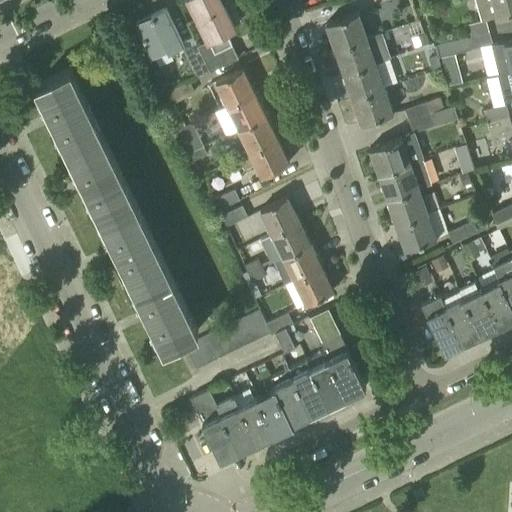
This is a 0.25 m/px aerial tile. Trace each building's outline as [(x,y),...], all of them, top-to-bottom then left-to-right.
[(210,70),(239,56),(226,31),(235,27),(221,0),(191,0),(200,16),(197,17),(203,29),(205,28),(210,39),(198,45),(210,70)] [(511,0),(476,0),(482,20),(486,18),(497,14),(497,15),(511,10),(511,0)] [(169,50),(181,44),(183,43),(182,41),(166,7),(136,22),(137,24),(135,25),(140,36),(143,35),(152,54),(167,47),(169,50)] [(335,48),(369,36),(382,32),(382,31),(368,36),(360,10),(326,22),(335,48)] [(464,25),(467,37),(489,31),(486,18),(482,20),(464,25)] [(480,47),(491,44),(492,43),(489,31),(467,37),(436,45),(439,57),(441,56),(455,53),(480,47)] [(382,32),(369,36),(335,48),(344,73),(377,62),(377,61),(391,57),(382,32)] [(416,48),(427,44),(424,33),(413,36),(416,48)] [(196,77),(210,70),(198,45),(193,36),(182,41),(183,43),(181,44),(196,77)] [(504,42),(492,43),(491,44),(498,72),(511,69),(511,39),(504,41),(504,42)] [(449,84),(462,80),(455,53),(441,56),(449,84)] [(442,66),(438,54),(429,58),(433,69),(442,66)] [(344,73),(352,98),(386,86),(377,62),(344,73)] [(227,105),(256,91),(244,67),(215,81),(227,105)] [(37,84),(69,150),(102,133),(70,68),(37,84)] [(511,69),(498,72),(499,73),(497,73),(504,102),(511,99),(511,69)] [(189,81),(156,97),(162,108),(195,92),(189,81)] [(394,111),(386,86),(352,98),(361,122),(394,111)] [(238,128),(267,114),(256,91),(227,105),(238,128)] [(405,108),(409,120),(444,107),(440,96),(405,108)] [(509,115),(506,103),(483,109),(487,120),(509,115)] [(453,104),(444,107),(409,120),(413,131),(414,130),(415,131),(457,117),(453,104)] [(177,130),(188,125),(182,113),(172,118),(177,130)] [(238,128),(249,152),(278,138),(267,114),(238,128)] [(491,134),(511,128),(511,125),(509,115),(487,120),(491,134)] [(203,144),(192,122),(188,125),(177,130),(173,132),(184,153),(191,150),(203,144)] [(424,157),(415,131),(414,130),(413,131),(403,136),(370,147),(379,173),(412,161),(424,157)] [(134,199),(102,133),(69,150),(100,215),(134,199)] [(244,169),(255,163),(261,176),(290,162),(278,138),(249,152),(238,157),(244,169)] [(454,147),(459,161),(471,158),(467,143),(454,147)] [(196,159),(208,154),(203,144),(191,150),(196,159)] [(423,158),(424,157),(412,161),(379,173),(387,197),(420,186),(431,183),(423,158)] [(459,173),(463,185),(472,182),(468,170),(459,173)] [(429,211),(420,186),(387,197),(396,222),(429,211)] [(218,210),(239,199),(234,188),(212,199),(218,210)] [(271,233),(300,218),(288,194),(259,208),(271,233)] [(134,199),(100,215),(132,281),(166,264),(134,199)] [(511,220),(511,203),(494,212),(501,226),(511,220)] [(248,215),(242,204),(220,215),(226,226),(248,215)] [(438,237),(429,211),(396,222),(405,248),(438,237)] [(447,231),(453,242),(489,225),(483,213),(462,224),(447,231)] [(271,261),(273,260),(311,242),(300,218),(271,233),(260,238),(271,261)] [(461,245),(468,260),(480,255),(478,251),(486,247),(485,245),(481,235),(461,245)] [(311,242),(273,260),(285,283),(323,265),(311,242)] [(448,263),(444,253),(432,259),(437,268),(448,263)] [(511,254),(511,255),(494,264),(500,276),(511,301),(511,254)] [(258,258),(244,265),(248,273),(262,266),(258,258)] [(132,281),(146,309),(164,346),(198,330),(166,264),(132,281)] [(334,289),(323,265),(285,283),(296,307),(334,289)] [(426,265),(410,272),(417,287),(433,280),(426,265)] [(248,273),(252,281),(266,274),(262,266),(248,273)] [(481,285),(499,323),(511,316),(511,301),(500,276),(481,285)] [(460,286),(463,293),(482,332),(499,323),(481,285),(478,277),(460,286)] [(445,302),(464,341),(482,332),(463,293),(445,302)] [(464,341),(445,302),(427,311),(446,350),(464,341)] [(249,313),(260,336),(270,331),(266,321),(259,308),(249,313)] [(266,321),(270,331),(271,333),(275,331),(286,325),(291,323),(293,322),(288,310),(266,321)] [(249,341),(260,336),(249,313),(238,318),(249,341)] [(238,346),(249,341),(238,318),(227,323),(238,346)] [(227,323),(219,328),(217,329),(228,352),(238,346),(227,323)] [(294,329),(291,323),(286,325),(289,332),(294,329)] [(275,331),(285,350),(295,345),(292,338),(289,332),(286,325),(275,331)] [(217,357),(228,352),(217,329),(206,334),(217,357)] [(321,341),(325,350),(347,395),(366,386),(347,347),(340,332),(321,341)] [(207,362),(217,357),(206,334),(195,339),(207,362)] [(297,335),(292,338),(295,345),(301,342),(297,335)] [(196,368),(207,362),(195,339),(185,345),(196,368)] [(365,353),(359,341),(348,347),(354,359),(365,353)] [(308,358),(330,404),(347,395),(325,350),(308,358)] [(290,367),(312,413),(330,404),(308,358),(290,367)] [(274,384),(275,384),(294,422),(312,413),(290,367),(271,376),(274,383),(274,384)] [(256,394),(276,433),(295,424),(294,422),(275,384),(256,394)] [(250,386),(234,394),(258,442),(276,433),(256,394),(254,395),(250,386)] [(221,460),(240,450),(209,388),(190,397),(202,421),(221,460)] [(209,388),(240,450),(258,442),(234,394),(216,402),(209,388)]
